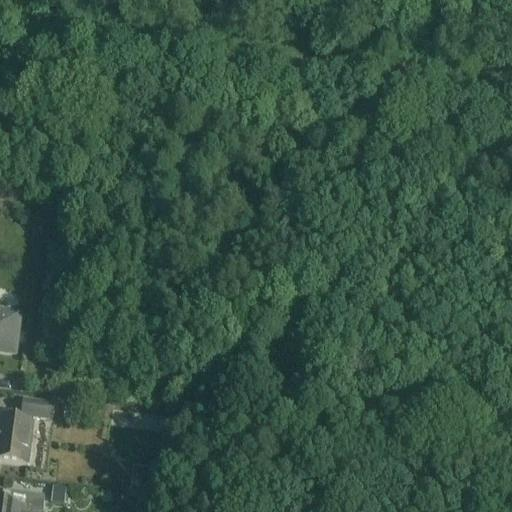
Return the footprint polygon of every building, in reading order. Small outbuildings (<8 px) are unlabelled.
[(34,217),(33,223),(37,229),(44,229),(45,218),(34,217)] [(0,354),(14,357),(19,317),(2,315),(3,311),(0,310),(0,354)] [(0,465),(27,469),(33,425),(32,425),(33,421),(52,424),(54,408),(22,404),(20,424),(0,421),(0,465)] [(117,406),(113,423),(163,433),(166,416),(117,406)] [(138,472),(135,490),(152,493),(155,475),(138,472)] [(53,488),(52,498),(63,500),(64,490),(53,488)] [(0,505),(0,511),(42,511),(44,499),(4,494),(3,506),(0,505)]
